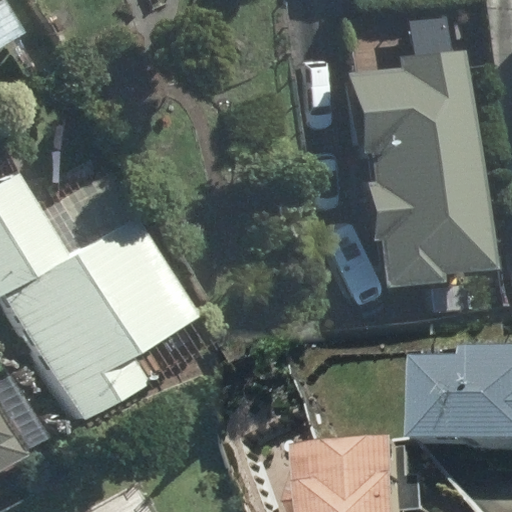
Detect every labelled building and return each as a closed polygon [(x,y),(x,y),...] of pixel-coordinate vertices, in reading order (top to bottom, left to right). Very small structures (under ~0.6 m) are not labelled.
[(0,0),(0,42),(25,29),(8,0),(0,0)] [(488,268),(464,48),(387,57),(388,66),(347,71),(365,236),(371,235),(376,282),(423,277),(427,306),(464,302),(461,270),(488,268)] [(0,183),(0,299),(1,299),(65,419),(137,381),(202,346),(132,217),(59,256),(16,175),(0,183)] [(511,358),(488,358),(488,366),(449,365),(446,450),(511,451),(511,358)] [(424,511),(417,440),(321,451),(327,511),(424,511)] [(96,511),(134,511),(123,495),(96,511)]
